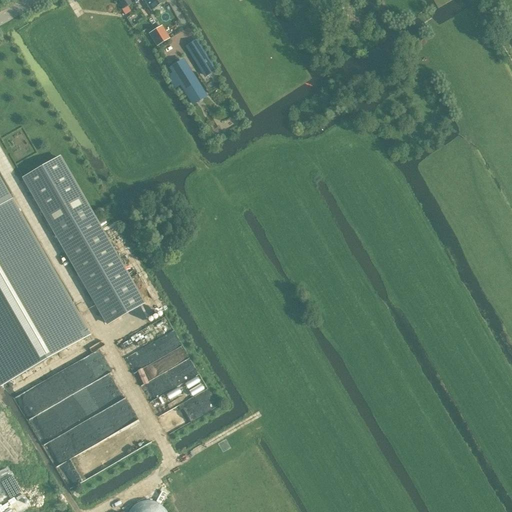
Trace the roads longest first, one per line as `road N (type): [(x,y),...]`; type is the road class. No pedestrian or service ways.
road 1 (track): [(258,414),(92,511)]
road 2 (track): [(96,327),(171,463)]
